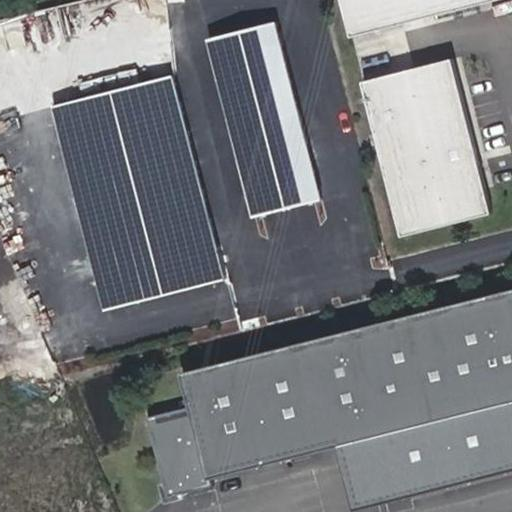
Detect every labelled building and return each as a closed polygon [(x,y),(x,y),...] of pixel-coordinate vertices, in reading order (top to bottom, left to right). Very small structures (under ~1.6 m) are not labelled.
[(336,0),(345,33),(471,0),(336,0)] [(272,24),(205,42),(236,160),(303,143),(272,24)] [(445,54),(357,78),(399,230),(488,206),(445,54)] [(511,289),(182,373),(191,406),(148,417),(168,497),(212,486),(210,479),(339,446),(368,439),(384,503),(511,470),(511,289)] [(368,439),(339,446),(355,511),(384,503),(368,439)]
